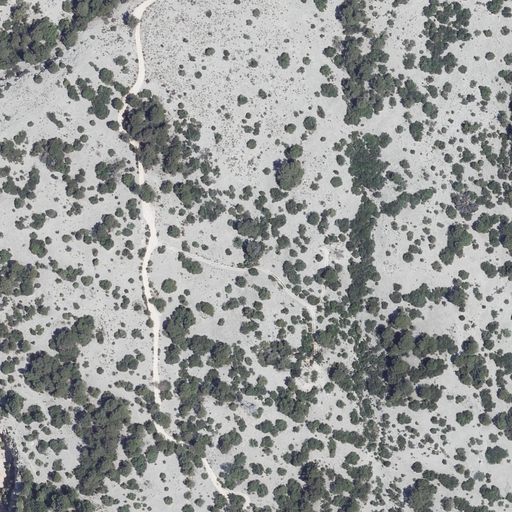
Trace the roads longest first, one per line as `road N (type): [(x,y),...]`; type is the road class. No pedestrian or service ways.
road 1 (track): [(147,0),(138,20),(142,69),(121,113),(138,147),(151,228),(144,263),(157,416),(163,434),(194,445),(229,511)]
road 2 (track): [(149,241),(272,274),(306,300),(311,357)]
